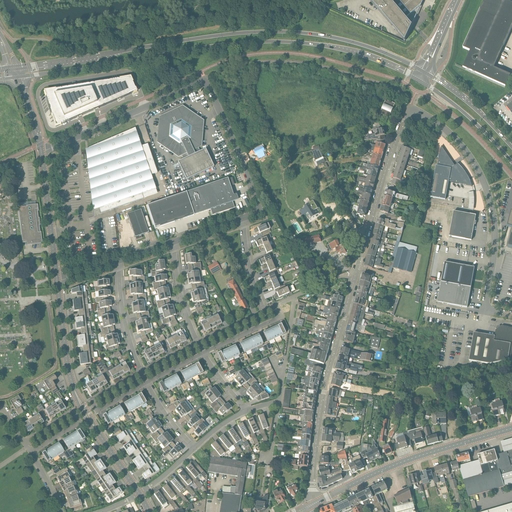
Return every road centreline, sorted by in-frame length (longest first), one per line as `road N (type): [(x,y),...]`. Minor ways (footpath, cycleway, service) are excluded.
road 1 (residential): [(354,279),(409,108),(451,134),(477,166),(495,233),(486,303),(511,314)]
road 2 (secondary): [(425,71),(365,45),(280,31),(16,67)]
road 3 (secondary): [(19,76),(277,41),(361,54),(421,81)]
road 4 (residential): [(310,505),(322,391),(354,279)]
road 5 (tertiary): [(139,494),(72,384),(57,283)]
road 6 (tertiary): [(310,505),(406,460),(511,428)]
road 7 (residential): [(41,152),(205,79)]
road 8 (residential): [(242,219),(260,209),(205,79)]
road 9 (tertiary): [(57,283),(41,152)]
road 10 (residential): [(141,371),(91,400),(97,410),(147,382)]
road 11 (residential): [(32,453),(78,422),(71,412),(24,440)]
road 12 (secondary): [(421,81),(511,162)]
